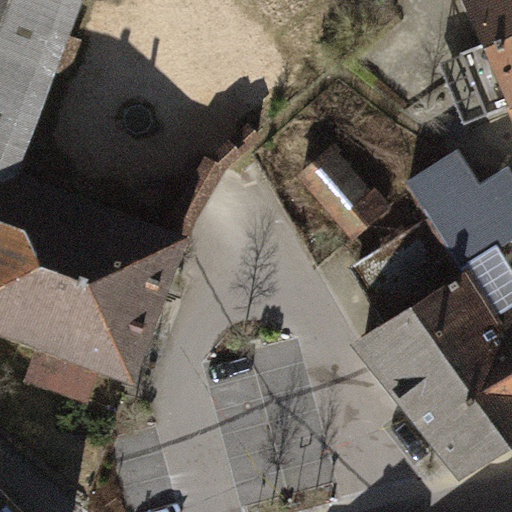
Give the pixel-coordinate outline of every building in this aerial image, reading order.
[(58,0),(0,0),(0,170),(3,162),(58,0)] [(511,0),(432,0),(489,122),(511,111),(511,0)] [(22,168),(3,162),(0,170),(0,315),(30,326),(17,364),(82,386),(95,348),(135,362),(182,223),(22,168)] [(371,322),(350,337),(449,482),(489,458),(511,443),(511,386),(473,326),(438,277),(410,237),(344,282),(371,322)] [(511,301),(473,326),(511,386),(511,301)] [(0,511),(24,511),(0,488),(0,511)]
